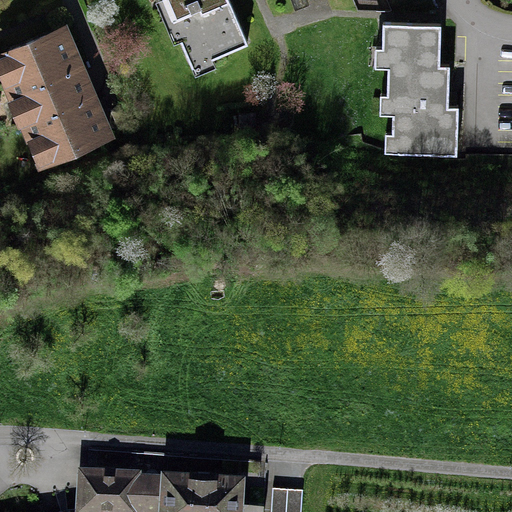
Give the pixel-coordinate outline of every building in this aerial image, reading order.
[(250,44),(231,0),(167,0),(198,73),(218,64),(215,58),(250,44)] [(444,24),(385,21),(379,148),(452,152),(454,107),(447,107),(449,65),(442,65),(444,24)] [(64,28),(7,50),(48,156),(105,134),(84,80),(64,28)] [(250,511),(252,473),(171,470),(171,475),(149,474),(149,469),(81,466),(79,511),(250,511)] [(302,511),(303,489),(271,488),(269,511),(302,511)]
